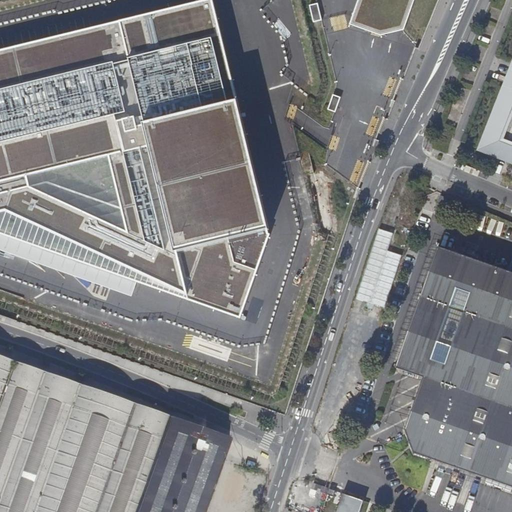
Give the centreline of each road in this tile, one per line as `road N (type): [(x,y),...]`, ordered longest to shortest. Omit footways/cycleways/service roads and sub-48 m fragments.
road 1 (unknown): [(291,448),(347,472),(429,213)]
road 2 (tertiary): [(291,448),(393,147)]
road 3 (residential): [(0,329),(291,448)]
road 4 (tertiary): [(413,112),(427,104),(473,0)]
road 5 (residential): [(511,198),(393,147)]
road 6 (tertiary): [(458,0),(413,112)]
